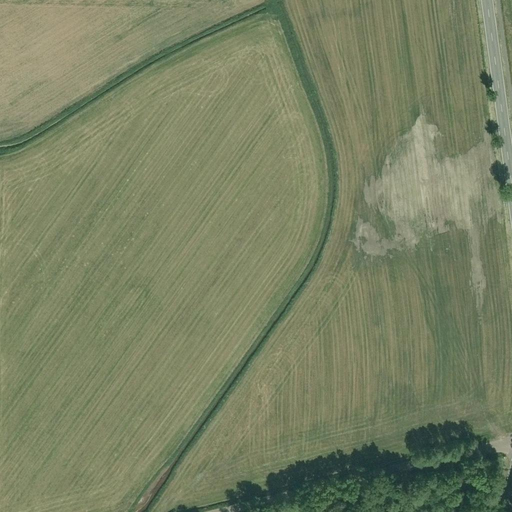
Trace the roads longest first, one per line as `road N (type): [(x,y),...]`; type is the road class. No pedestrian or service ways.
road 1 (residential): [(226,511),(511,442)]
road 2 (tertiary): [(511,202),(486,0)]
